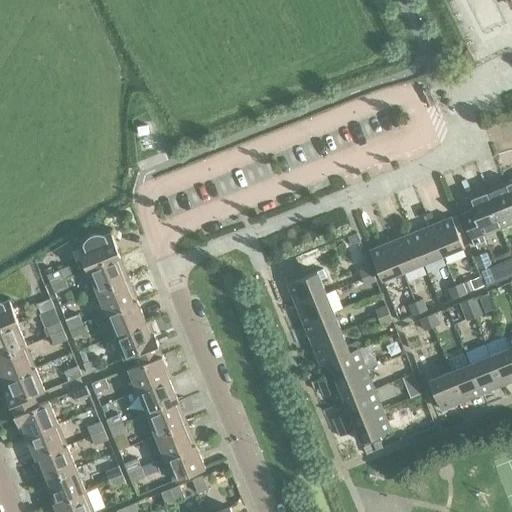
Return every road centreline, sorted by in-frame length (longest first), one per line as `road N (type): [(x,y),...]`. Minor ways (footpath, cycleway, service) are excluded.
road 1 (residential): [(156,235),(140,196),(408,90),(423,130)]
road 2 (residential): [(423,130),(156,235)]
road 3 (residential): [(267,511),(168,267)]
